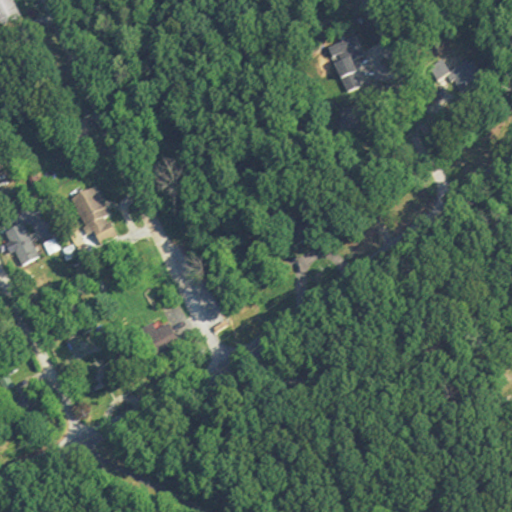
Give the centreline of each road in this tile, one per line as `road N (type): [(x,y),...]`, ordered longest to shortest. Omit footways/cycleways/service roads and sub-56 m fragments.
road 1 (residential): [(0,483),(225,368),(511,157)]
road 2 (residential): [(225,368),(45,0)]
road 3 (residential): [(448,207),(407,89),(363,0)]
road 4 (residential): [(81,442),(0,276)]
